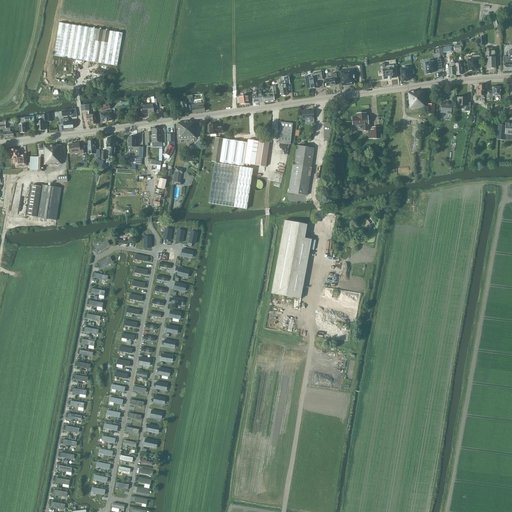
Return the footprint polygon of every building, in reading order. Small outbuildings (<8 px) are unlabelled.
[(54,56),(117,66),(122,33),(59,23),(54,56)] [(503,57),(504,72),(511,71),(511,50),(509,51),(509,57),(503,57)] [(496,68),(495,51),(487,51),(487,69),(496,68)] [(473,60),(468,60),(469,72),(474,71),(474,70),(477,70),(476,62),(480,62),(479,55),(475,56),(472,56),(473,60)] [(433,62),(425,63),(426,70),(425,70),(426,74),(427,74),(432,74),(431,73),(435,73),(434,70),(437,69),(437,70),(442,69),(440,59),(435,60),(436,62),(433,62)] [(384,64),(380,65),(381,70),(382,70),(383,80),(388,79),(388,80),(392,79),(395,78),(394,68),(385,69),(385,66),(384,64)] [(115,71),(115,69),(114,68),(112,67),(111,66),(109,67),(107,67),(106,69),(106,70),(106,71),(106,72),(106,73),(107,74),(107,75),(108,75),(110,76),(112,75),(113,75),(114,74),(115,73),(115,71)] [(408,69),(401,70),(403,82),(407,81),(409,80),(409,79),(412,78),(411,69),(408,69)] [(354,80),(355,80),(354,70),(340,71),(341,86),(354,84),(354,80)] [(311,78),(309,78),(310,89),(318,88),(317,80),(322,80),(321,72),(318,73),(311,74),(311,78)] [(332,78),(325,79),(326,87),(335,86),(334,80),(337,79),(336,73),(331,74),(332,78)] [(284,78),(284,82),(278,83),(279,89),(281,89),(281,96),(286,96),(285,89),(286,88),(286,85),(290,84),(288,77),(284,78)] [(266,84),(263,85),(264,94),(265,102),(274,101),(274,97),(273,93),(265,94),(265,91),(266,91),(265,87),(267,87),(266,84)] [(501,87),(493,87),(493,91),(487,91),(487,98),(493,98),(493,96),(500,96),(500,91),(501,91),(501,87)] [(410,109),(426,107),(424,91),(420,92),(420,91),(407,93),(410,109)] [(240,105),(249,104),(248,101),(252,100),(251,96),(237,98),(237,104),(240,104),(240,105)] [(163,107),(163,101),(159,102),(158,99),(154,100),(154,97),(151,98),(152,104),(141,106),(142,114),(154,113),(153,107),(155,107),(155,108),(163,107)] [(466,106),(465,111),(467,111),(466,116),(470,116),(471,103),(467,103),(468,98),(458,97),(457,106),(466,106)] [(180,101),(176,101),(177,106),(179,106),(181,113),(188,111),(186,103),(188,103),(187,99),(184,100),(183,100),(180,100),(180,101)] [(446,115),(450,115),(452,103),(446,103),(446,105),(442,104),(441,113),(446,114),(446,115)] [(113,121),(112,112),(106,113),(106,111),(110,110),(108,104),(101,107),(102,112),(103,112),(103,113),(100,114),(101,122),(113,121)] [(193,113),(205,112),(204,104),(192,105),(193,113)] [(77,109),(62,111),(63,117),(73,115),(73,117),(78,117),(78,114),(77,109)] [(314,119),(313,111),(302,112),(303,120),(310,119),(311,123),(314,123),(314,119)] [(380,139),(379,127),(372,127),(372,128),(370,128),(370,121),(366,117),(366,116),(365,116),(364,115),(364,114),(363,114),(362,114),(362,113),(359,113),(358,114),(357,114),(357,117),(353,117),(353,125),(358,125),(358,126),(359,127),(359,128),(360,129),(360,128),(361,129),(362,129),(364,129),(364,131),(370,130),(372,130),(373,139),(380,139)] [(87,115),(86,115),(87,121),(89,120),(89,122),(90,122),(90,124),(91,125),(93,125),(94,125),(95,125),(96,124),(97,124),(96,117),(94,117),(93,114),(89,115),(87,115)] [(20,125),(20,133),(26,133),(25,124),(25,122),(30,121),(30,118),(18,119),(19,125),(20,125)] [(68,119),(61,120),(61,125),(64,124),(64,130),(73,129),(72,121),(68,122),(68,119)] [(5,129),(5,122),(0,122),(0,129),(0,130),(3,129),(4,138),(13,137),(13,132),(10,132),(10,129),(5,129)] [(190,122),(177,123),(177,124),(178,140),(197,138),(195,123),(191,123),(190,122)] [(281,123),(279,144),(291,145),(293,124),(281,123)] [(223,126),(217,126),(217,124),(208,124),(209,135),(218,135),(218,134),(223,134),(223,126)] [(504,141),(505,135),(505,126),(499,126),(497,140),(504,141)] [(158,128),(151,129),(152,136),(151,136),(151,138),(152,138),(152,143),(152,142),(152,147),(162,147),(162,141),(162,130),(161,128),(159,128),(159,129),(158,129),(158,128)] [(169,145),(164,153),(170,156),(174,148),(174,134),(167,134),(167,142),(169,142),(169,145)] [(108,138),(107,148),(107,150),(110,150),(109,156),(114,157),(115,148),(114,148),(115,139),(108,138)] [(128,143),(128,145),(128,146),(129,147),(130,148),(131,147),(133,147),(132,156),(136,156),(136,164),(141,165),(142,158),(138,156),(139,147),(135,146),(136,144),(135,143),(136,138),(129,138),(128,143)] [(245,154),(245,155),(246,151),(247,143),(215,138),(211,162),(227,164),(234,165),(243,167),(245,154)] [(266,163),(267,163),(267,159),(269,143),(248,140),(246,151),(245,155),(246,155),(244,164),(266,167),(266,163)] [(100,158),(99,150),(95,150),(95,143),(93,143),(93,141),(88,142),(88,146),(87,146),(88,154),(96,154),(96,158),(100,158)] [(76,145),(69,145),(70,154),(80,153),(80,154),(83,154),(83,147),(80,148),(79,143),(76,144),(76,145)] [(27,163),(27,168),(30,168),(30,170),(37,170),(37,171),(43,172),(43,165),(49,165),(62,165),(61,145),(43,146),(44,158),(30,157),(30,163),(27,163)] [(298,146),(294,165),(293,165),(288,193),(307,196),(311,168),(314,148),(313,148),(314,147),(310,146),(310,148),(301,146),(298,146)] [(12,149),(11,150),(12,159),(16,159),(16,167),(26,166),(26,156),(21,156),(19,156),(19,150),(16,151),(16,150),(14,149),(12,149)] [(335,171),(344,171),(344,159),(335,159),(335,171)] [(151,161),(150,164),(157,165),(156,169),(160,170),(161,162),(151,161)] [(233,166),(234,165),(227,164),(227,165),(214,163),(207,203),(246,210),(252,169),(233,166)] [(157,187),(164,189),(166,180),(159,178),(157,187)] [(32,185),(27,216),(55,220),(60,188),(41,185),(40,187),(32,185)] [(285,221),(271,294),(301,299),(312,240),(305,239),(307,225),(285,221)] [(165,229),(163,239),(170,241),(172,231),(165,229)] [(178,231),(176,241),(183,242),(185,232),(178,231)] [(191,232),(188,242),(195,244),(198,234),(191,232)] [(102,245),(96,248),(98,252),(110,245),(108,241),(102,244),(102,245)] [(183,249),(181,256),(191,258),(193,251),(183,249)] [(110,257),(98,264),(100,268),(105,265),(106,265),(105,265),(112,261),(110,258),(110,257)] [(179,268),(177,275),(187,277),(188,270),(179,268)] [(176,282),(174,289),(184,292),(185,285),(176,282)] [(173,297),(171,304),(181,306),(183,299),(173,297)] [(170,310),(169,317),(173,318),(179,319),(180,312),(170,310)] [(168,325),(166,332),(176,334),(178,327),(168,325)] [(165,339),(163,346),(173,349),(175,341),(165,339)] [(162,354),(161,361),(171,362),(172,355),(162,354)] [(140,357),(139,364),(149,366),(150,359),(140,357)] [(160,368),(158,375),(162,376),(168,377),(169,370),(160,368)] [(137,371),(136,375),(143,377),(142,379),(146,380),(148,373),(137,371)] [(157,382),(155,389),(165,391),(167,384),(157,382)] [(154,396),(153,403),(163,405),(164,398),(154,396)] [(151,410),(150,417),(160,419),(161,412),(151,410)] [(148,424),(147,431),(157,433),(158,426),(148,424)] [(145,439),(144,446),(154,448),(155,441),(145,439)]
